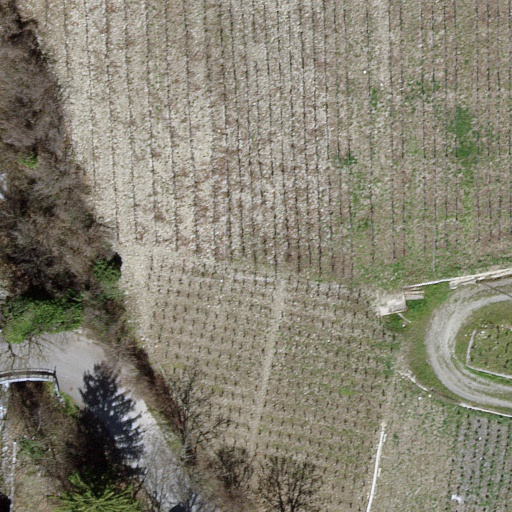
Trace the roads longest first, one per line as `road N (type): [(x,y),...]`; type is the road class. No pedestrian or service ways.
road 1 (unclassified): [(186,511),(150,475),(99,397),(40,366),(0,369)]
road 2 (track): [(511,295),(457,314),(439,349),(451,391),(511,403)]
